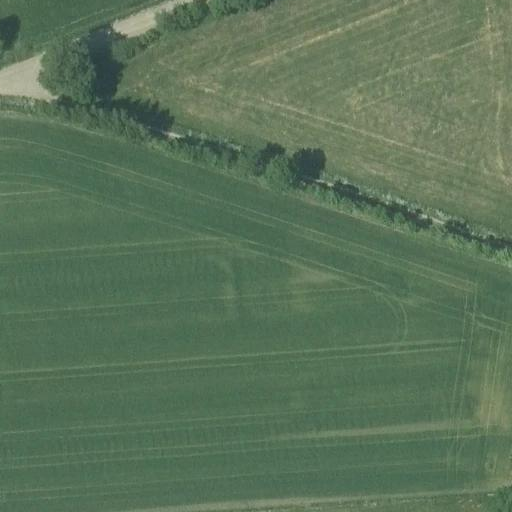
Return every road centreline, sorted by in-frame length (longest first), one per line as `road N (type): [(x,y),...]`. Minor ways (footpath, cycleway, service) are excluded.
road 1 (track): [(511,254),(0,85)]
road 2 (track): [(0,81),(205,0)]
